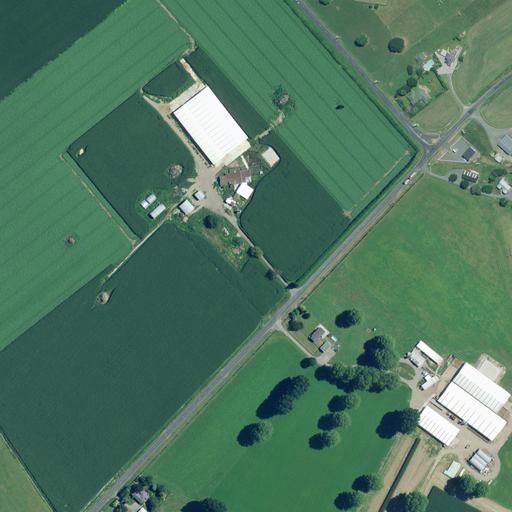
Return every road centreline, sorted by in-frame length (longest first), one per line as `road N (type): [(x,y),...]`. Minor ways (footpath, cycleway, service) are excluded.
road 1 (tertiary): [(430,153),(93,511)]
road 2 (unclassified): [(297,0),(413,131)]
